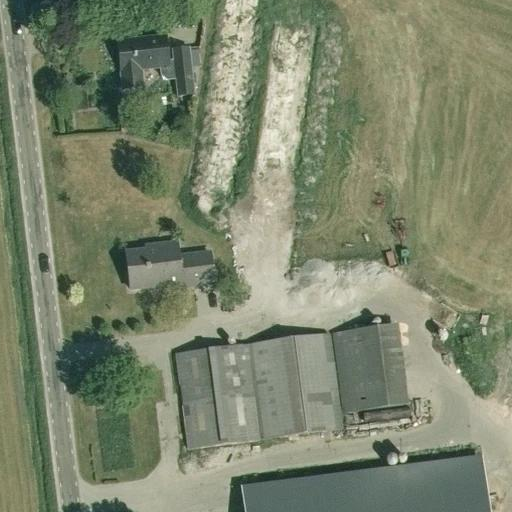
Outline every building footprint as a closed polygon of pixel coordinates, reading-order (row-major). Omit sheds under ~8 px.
[(144,89),(142,72),(168,68),(164,38),(116,44),(120,74),(122,92),(144,89)] [(178,97),(194,96),(189,49),(173,51),(178,97)] [(130,116),(153,115),(152,101),(129,102),(130,116)] [(177,260),(175,247),(143,250),(144,254),(124,257),(128,293),(165,288),(166,292),(212,286),(209,257),(177,260)] [(301,275),(275,292),(292,318),(362,271),(349,251),(331,263),(326,255),(299,272),(301,275)] [(342,414),(403,406),(392,330),(339,337),(332,338),(342,414)] [(188,453),(341,432),(328,337),(175,357),(188,453)] [(169,477),(182,476),(181,461),(169,462),(169,477)] [(245,511),(486,511),(480,461),(242,491),(245,511)]
